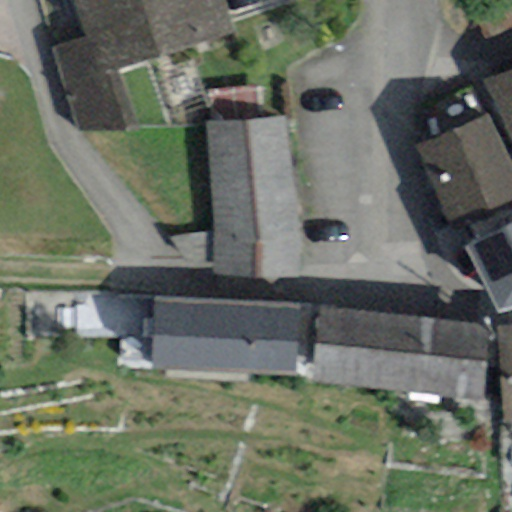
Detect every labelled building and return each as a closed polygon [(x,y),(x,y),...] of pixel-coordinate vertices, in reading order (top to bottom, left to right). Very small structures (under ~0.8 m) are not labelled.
[(234,0),(37,0),(78,128),(140,126),(123,71),(245,32),(234,0)] [(511,65),(481,79),(493,112),(511,154),(511,65)] [(511,154),(493,112),(421,144),(456,222),(511,197),(511,154)] [(286,114),(203,120),(214,269),(297,263),(286,114)] [(511,292),(511,214),(465,237),(497,295),(511,292)] [(300,301),(157,295),(154,358),(297,364),(300,301)] [(491,326),(320,306),(312,370),(484,390),(491,326)] [(511,322),(499,323),(504,414),(511,413),(511,322)]
